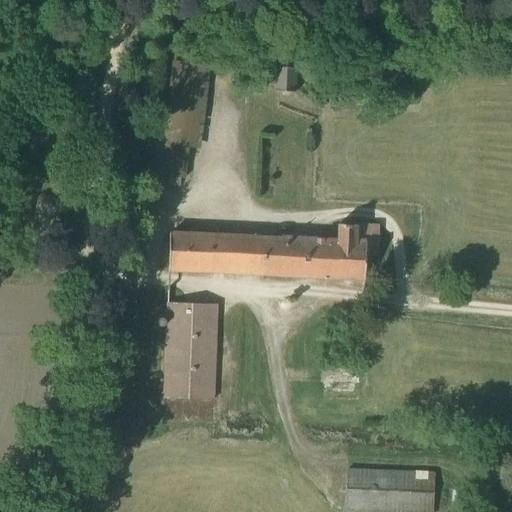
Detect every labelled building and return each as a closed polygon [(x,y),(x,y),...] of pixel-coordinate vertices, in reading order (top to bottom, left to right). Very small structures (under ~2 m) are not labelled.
[(150,141),(145,176),(163,179),(163,177),(169,177),(168,187),(179,188),(180,179),(184,180),(188,149),(199,151),(210,67),(172,62),(161,143),(150,141)] [(275,68),(273,92),(294,94),(296,70),(275,68)] [(141,194),(136,221),(150,223),(156,201),(157,197),(141,194)] [(169,234),(167,272),(364,281),(365,257),(377,257),(378,226),(357,225),(357,226),(337,226),(336,240),(281,237),(280,239),(169,234)] [(166,304),(163,399),(213,401),(217,306),(166,304)] [(347,469),(344,511),(354,511),(432,511),(433,492),(433,473),(347,469)]
